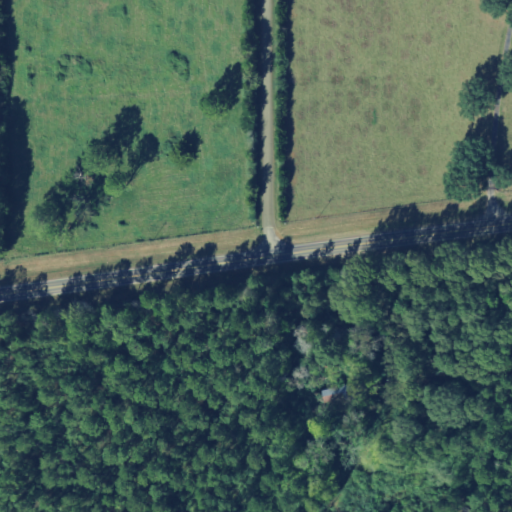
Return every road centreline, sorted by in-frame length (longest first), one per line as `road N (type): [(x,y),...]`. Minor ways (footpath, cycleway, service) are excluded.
road 1 (primary): [(0,296),(511,220)]
road 2 (residential): [(271,252),(275,0)]
